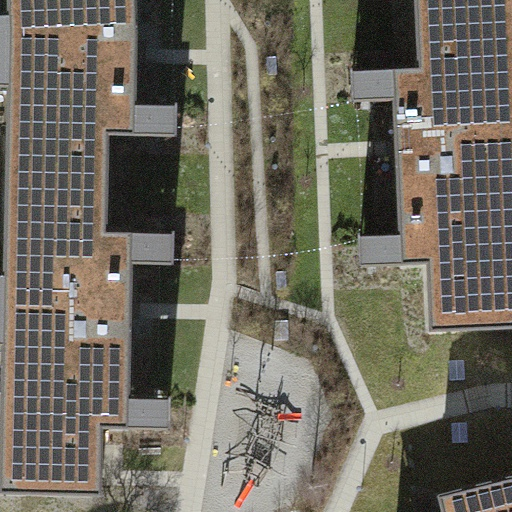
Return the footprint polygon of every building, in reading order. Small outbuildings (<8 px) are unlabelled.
[(52,164),(101,165),(101,134),(129,135),(129,19),(127,0),(0,0),(1,35),(2,48),(0,100),(0,193),(52,194),(52,164)] [(457,31),(511,28),(511,14),(511,0),(408,0),(409,3),(456,1),(457,31)] [(423,332),(511,328),(511,28),(457,31),(456,1),(409,3),(411,67),(386,68),(394,264),(420,263),(423,332)] [(0,491),(93,493),(94,425),(121,426),(124,231),(100,231),(101,165),(52,164),(52,194),(0,193),(0,491)] [(178,404),(180,377),(143,375),(142,403),(178,404)] [(511,511),(511,473),(431,494),(435,511),(511,511)]
